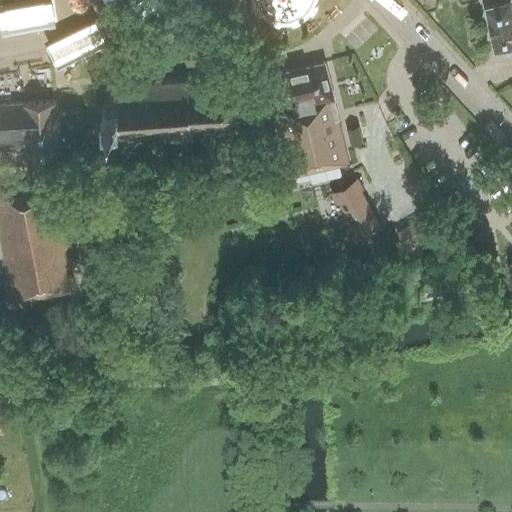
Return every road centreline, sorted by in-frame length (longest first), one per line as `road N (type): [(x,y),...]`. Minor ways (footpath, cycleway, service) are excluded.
road 1 (tertiary): [(511,137),(386,0)]
road 2 (tertiary): [(0,51),(60,35),(128,0)]
